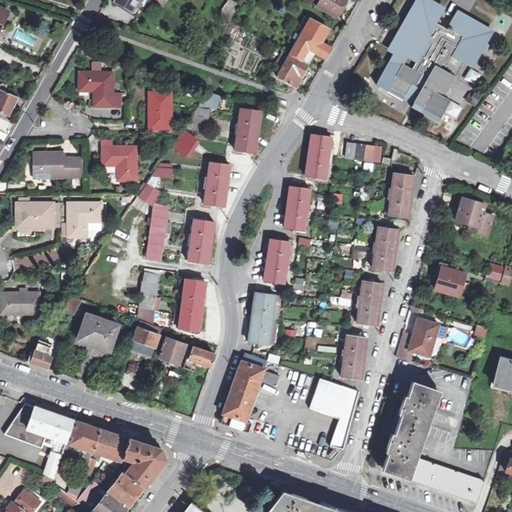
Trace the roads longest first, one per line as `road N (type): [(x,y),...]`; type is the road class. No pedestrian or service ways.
road 1 (residential): [(311,106),(237,218),(226,256),(234,328),(200,439)]
road 2 (residential): [(343,489),(444,158)]
road 3 (tertiary): [(0,371),(200,439)]
road 4 (residential): [(0,167),(96,0)]
road 5 (tertiary): [(200,439),(343,489)]
road 6 (residential): [(311,106),(444,158)]
road 7 (residential): [(370,0),(311,106)]
